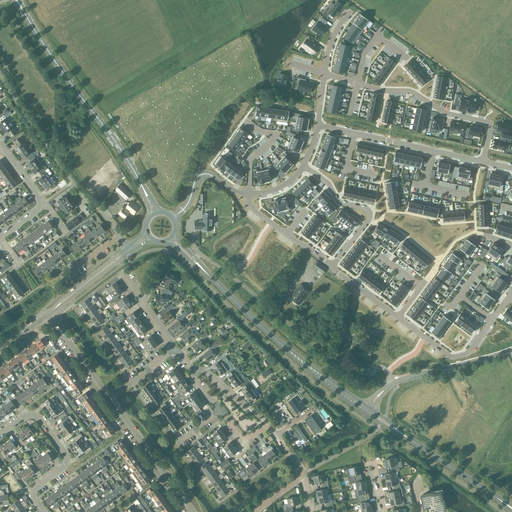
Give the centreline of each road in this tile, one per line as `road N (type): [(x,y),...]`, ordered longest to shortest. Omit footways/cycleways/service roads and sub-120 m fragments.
road 1 (unclassified): [(393,383),(383,368),(340,365),(191,242)]
road 2 (residential): [(483,161),(491,123),(446,114),(409,90),(324,73)]
road 3 (unclassified): [(0,73),(122,239)]
road 4 (secondary): [(143,189),(28,19)]
road 5 (secondary): [(367,408),(217,284)]
road 6 (secondary): [(511,508),(367,408)]
road 7 (residential): [(43,511),(35,488),(64,467),(65,454),(33,414),(0,434)]
road 8 (residential): [(509,297),(470,351),(451,357),(397,317)]
road 9 (residential): [(331,265),(369,214),(337,200),(302,166)]
road 10 (residential): [(191,511),(109,398)]
road 11 (unclassified): [(393,383),(511,349)]
